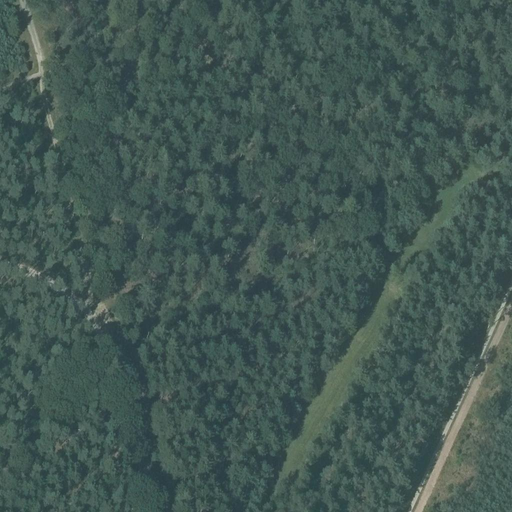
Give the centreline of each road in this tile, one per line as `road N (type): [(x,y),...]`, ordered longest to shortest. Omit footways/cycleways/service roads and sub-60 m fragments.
road 1 (track): [(479,0),(227,144),(155,181),(107,194),(106,140),(82,82),(53,72),(0,95)]
road 2 (track): [(91,312),(40,77),(13,0)]
road 3 (unclassified): [(158,511),(101,327),(62,291),(0,267)]
road 4 (track): [(417,511),(511,302)]
